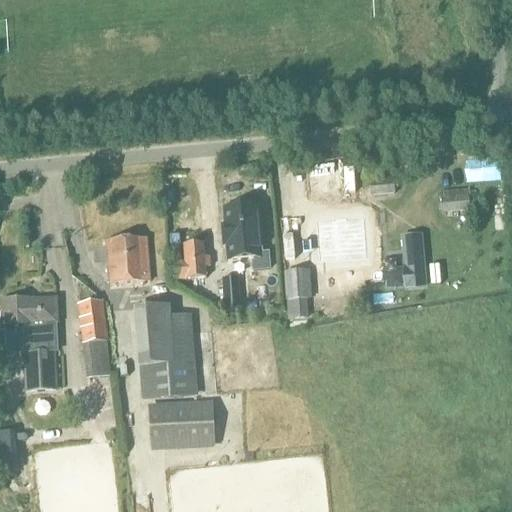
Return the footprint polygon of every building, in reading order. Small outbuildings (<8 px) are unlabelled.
[(393,177),(369,179),(371,198),(395,196),(393,177)] [(257,205),(256,183),(223,184),(224,206),(257,205)] [(445,212),(467,211),(466,193),(444,194),(445,212)] [(228,228),(226,228),(228,242),(230,242),(231,256),(256,253),(257,265),(271,264),(270,252),(263,253),(260,214),(228,217),(228,228)] [(359,231),(317,231),(318,263),(334,263),(334,266),(344,266),(345,264),(359,263),(359,231)] [(421,239),(402,240),(407,289),(425,287),(421,239)] [(110,287),(149,284),(146,242),(107,244),(110,287)] [(180,244),(183,273),(207,271),(203,242),(180,244)] [(164,280),(182,279),(182,260),(163,261),(164,280)] [(287,319),(304,318),(302,299),(308,298),(306,272),(284,275),(287,319)] [(225,312),(241,311),(239,281),(223,282),(225,312)] [(33,302),(32,302),(0,303),(2,329),(27,328),(27,344),(29,344),(29,354),(23,354),(25,394),(57,393),(55,354),(49,354),(48,342),(57,342),(56,326),(57,326),(56,302),(33,302)] [(87,379),(108,377),(100,302),(79,305),(87,379)] [(164,319),(163,310),(132,312),(140,399),(195,394),(188,317),(164,319)] [(153,450),(214,448),(212,407),(152,410),(153,450)]
